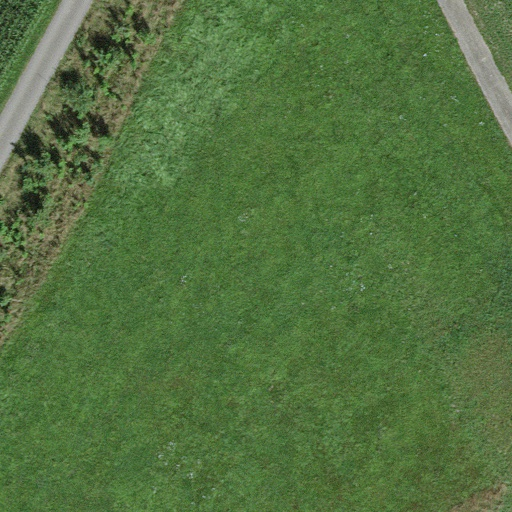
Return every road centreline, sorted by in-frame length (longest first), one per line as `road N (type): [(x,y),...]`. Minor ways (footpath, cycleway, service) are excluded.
road 1 (unclassified): [(0,130),(68,0)]
road 2 (track): [(448,0),(511,121)]
